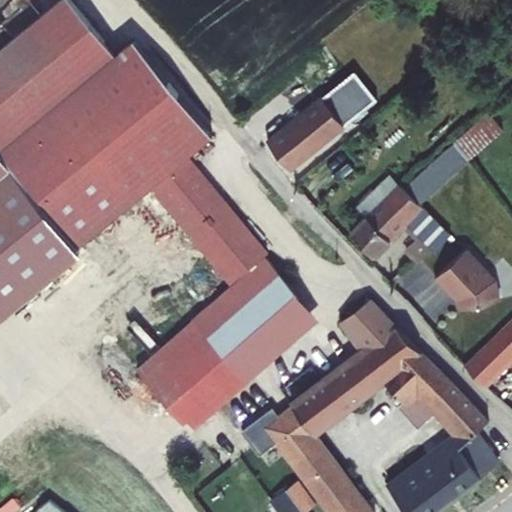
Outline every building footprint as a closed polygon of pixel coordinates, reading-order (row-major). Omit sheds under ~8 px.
[(206,269),(230,298),(133,377),(174,428),(246,370),(308,320),(277,283),(265,268),(269,265),(185,160),(213,138),(135,42),(116,57),(67,0),(60,0),(0,49),(0,313),(77,251),(87,242),(144,315),(206,269)] [(245,139),(267,165),(342,105),(318,77),(243,138),(245,139)] [(456,142),(468,156),(492,134),(480,120),(456,142)] [(378,183),(368,173),(331,209),(341,219),(378,183)] [(327,232),(352,255),(385,224),(397,236),(381,251),(393,263),(428,234),(378,183),(341,219),(327,232)] [(443,247),(411,275),(425,290),(426,289),(436,299),(436,309),(475,299),(471,280),(443,247)] [(296,448),(347,511),(369,511),(315,439),(387,382),(400,397),(392,404),(412,427),(430,410),(454,437),(383,490),(400,511),(439,511),(480,482),(478,478),(494,465),(473,438),(482,430),(371,304),(341,327),(363,354),(293,410),(311,436),(296,448)] [(511,316),(464,362),(486,384),(511,358),(511,316)] [(268,416),(275,424),(281,419),(274,411),(268,416)] [(275,424),(268,416),(237,440),(256,464),(273,450),(322,511),(347,511),(296,448),(275,424)] [(388,454),(374,467),(386,479),(399,467),(388,454)] [(277,511),(305,511),(290,493),(272,506),(277,511)]
